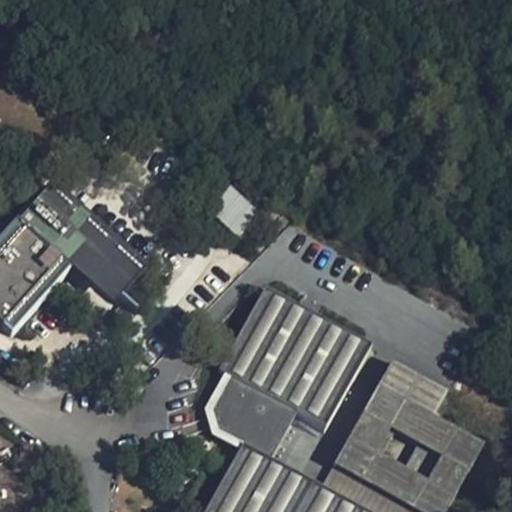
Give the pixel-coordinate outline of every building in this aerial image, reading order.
[(143,257),(54,173),(19,208),(56,245),(68,236),(120,283),(143,257)] [(227,226),(247,204),(215,173),(194,195),(227,226)] [(15,213),(0,229),(0,316),(7,323),(65,259),(15,213)] [(268,285),(221,364),(202,397),(208,418),(233,432),(188,511),(381,511),(265,447),(287,407),(315,423),(365,335),(268,285)] [(443,378),(381,346),(323,460),(424,511),(442,511),(480,438),(426,411),(443,378)]
